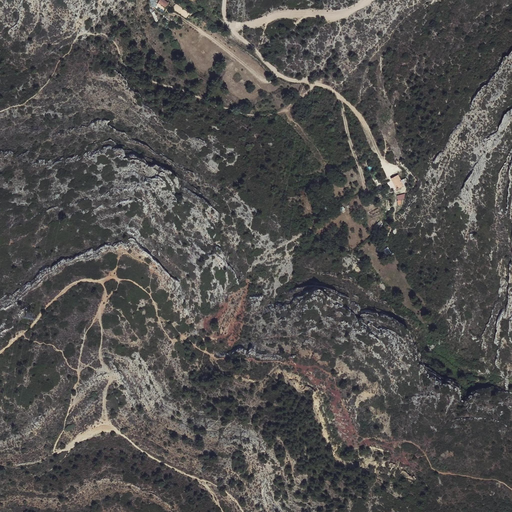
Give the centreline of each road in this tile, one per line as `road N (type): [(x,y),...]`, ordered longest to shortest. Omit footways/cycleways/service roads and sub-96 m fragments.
road 1 (track): [(0,353),(60,292),(99,281),(106,289),(99,312),(100,351),(111,377),(104,392),(109,424),(156,460),(204,482),(223,511)]
road 2 (track): [(229,24),(282,77),(320,84),(354,107),(386,170)]
road 3 (track): [(229,24),(338,16),(367,0)]
